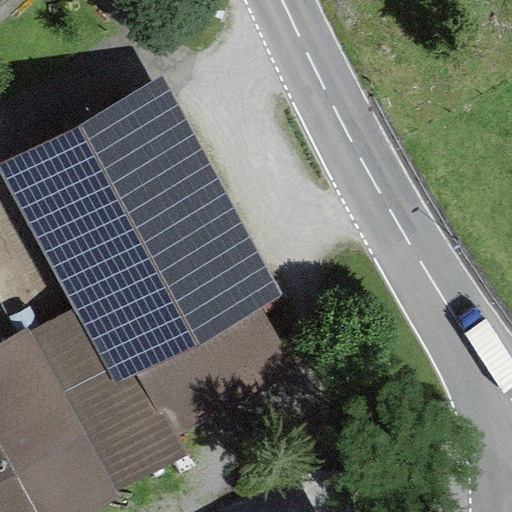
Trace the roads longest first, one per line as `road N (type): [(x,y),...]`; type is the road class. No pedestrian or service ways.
road 1 (tertiary): [(511,398),(435,289),(284,0)]
road 2 (unknown): [(506,390),(290,511)]
